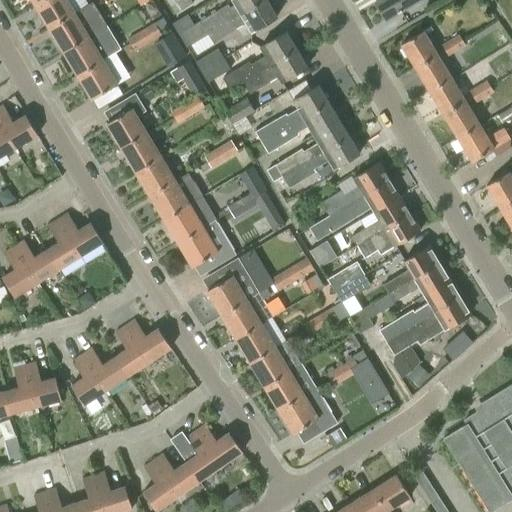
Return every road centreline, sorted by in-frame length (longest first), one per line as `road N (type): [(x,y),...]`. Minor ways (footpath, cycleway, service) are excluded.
road 1 (residential): [(511,295),(329,0)]
road 2 (residential): [(295,491),(414,414),(511,332)]
road 3 (residential): [(0,482),(157,426),(220,387)]
road 4 (residential): [(0,345),(85,323),(154,281)]
road 5 (residential): [(295,491),(220,387)]
road 6 (residential): [(154,281),(85,173)]
road 7 (residential): [(220,387),(154,281)]
road 8 (residential): [(85,173),(21,67)]
